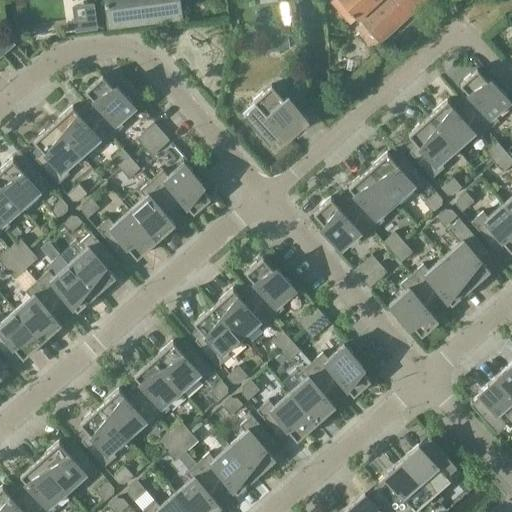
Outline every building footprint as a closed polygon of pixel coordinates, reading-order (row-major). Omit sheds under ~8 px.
[(104,0),(108,27),(182,18),(179,0),(104,0)] [(331,0),(331,1),(350,21),(356,15),(362,22),(355,28),(373,47),(380,41),(423,0),(331,0)] [(281,2),(283,26),(296,24),(293,1),(281,2)] [(277,50),(290,49),(288,32),(275,34),(277,50)] [(7,36),(0,42),(0,50),(3,54),(15,43),(14,42),(13,43),(7,36)] [(471,96),(463,102),(486,129),(498,119),(493,113),(509,99),(491,78),(488,81),(476,68),(460,83),(471,96)] [(97,102),(89,109),(112,135),(124,125),(119,119),(135,105),(117,84),(113,87),(102,74),(85,89),(97,102)] [(243,115),(269,145),(284,131),(280,127),(286,121),(289,124),(303,112),(287,94),(283,98),(271,84),(253,100),(256,104),(243,115)] [(447,99),(427,116),(454,147),(470,134),(475,139),(486,129),(463,102),(456,109),(447,99)] [(72,105),(53,122),(80,153),(95,140),(100,146),(112,135),(89,109),(81,116),(72,105)] [(454,147),(427,116),(408,133),(417,143),(409,151),(432,177),(444,166),(439,160),(454,147)] [(80,153),(53,122),(33,139),(42,149),(34,157),(57,183),(70,172),(64,167),(80,153)] [(136,138),(144,146),(162,130),(154,122),(136,138)] [(162,130),(144,146),(151,155),(170,139),(162,130)] [(486,151),(494,161),(506,151),(498,141),(486,151)] [(111,157),(120,167),(131,157),(123,147),(111,157)] [(511,157),(506,151),(494,161),(503,171),(511,162),(511,157)] [(387,152),(367,169),(394,199),(410,186),(415,192),(427,181),(404,154),(396,162),(387,152)] [(131,157),(120,167),(128,177),(140,167),(131,157)] [(12,158),(0,168),(0,182),(20,206),(35,192),(40,198),(53,187),(30,161),(21,168),(12,158)] [(163,169),(151,179),(174,206),(182,199),(193,212),(210,197),(199,184),(202,181),(183,161),(168,175),(163,169)] [(357,196),(349,203),(372,229),(384,219),(379,213),(394,199),(367,169),(348,186),(357,196)] [(447,193),(452,194),(462,186),(454,177),(441,187),(447,193)] [(144,195),(129,209),(156,240),(175,223),(166,212),(174,206),(151,179),(139,190),(144,195)] [(0,233),(10,225),(5,219),(20,206),(0,182),(0,233)] [(72,200),(78,200),(87,192),(79,183),(67,193),(72,200)] [(456,204),(462,210),(474,200),(466,190),(457,199),(456,204)] [(442,203),(442,198),(437,191),(424,202),(432,211),(442,203)] [(511,194),(503,202),(511,212),(511,194)] [(50,208),(58,217),(67,210),(68,204),(63,197),(50,208)] [(82,210),(87,217),(99,206),(91,197),(82,204),(82,210)] [(372,229),(349,203),(342,209),(330,197),(313,211),(325,224),(322,227),(340,248),(356,234),(361,239),(372,229)] [(511,249),(511,212),(503,202),(488,216),(483,210),(470,221),(493,247),(502,240),(511,250),(511,249)] [(457,215),(452,208),(446,208),(437,216),(445,225),(457,215)] [(156,240),(129,209),(113,222),(108,216),(96,227),(119,254),(127,246),(136,256),(156,240)] [(83,221),(77,215),(71,214),(62,222),(70,231),(83,221)] [(458,241),(443,255),(470,286),(490,269),(481,259),(489,251),(459,217),(447,228),(458,241)] [(84,248),(69,261),(96,292),(115,275),(106,265),(115,258),(91,231),(79,242),(84,248)] [(384,241),(392,251),(404,241),(395,231),(384,241)] [(21,238),(9,248),(18,257),(29,247),(21,238)] [(404,241),(392,251),(401,260),(412,250),(404,241)] [(29,247),(18,257),(26,267),(37,257),(29,247)] [(0,255),(0,260),(6,267),(18,257),(9,248),(0,255)] [(354,269),(361,278),(379,262),(372,253),(354,269)] [(423,263),(411,273),(434,299),(442,293),(451,303),(470,286),(443,255),(428,268),(423,263)] [(257,284),(249,291),(272,317),(284,307),(279,301),(295,287),(277,267),(274,269),(262,256),(245,271),(257,284)] [(18,257),(6,267),(14,277),(26,267),(18,257)] [(48,269),(37,279),(60,306),(68,299),(76,309),(96,292),(69,261),(53,275),(48,269)] [(379,262),(361,278),(369,287),(387,271),(379,262)] [(434,299),(411,273),(399,283),(404,289),(388,303),(407,324),(410,321),(421,334),(438,319),(427,306),(434,299)] [(30,295),(15,309),(42,340),(61,323),(52,313),(60,306),(37,279),(25,290),(30,295)] [(232,287),(213,304),(240,335),(255,322),(260,328),(272,317),(249,291),(241,298),(232,287)] [(240,335),(213,304),(194,321),(203,332),(194,339),(217,365),(230,354),(225,349),(240,335)] [(296,320),(304,328),(322,312),(315,304),(296,320)] [(42,340),(15,309),(0,321),(0,348),(5,354),(13,347),(22,357),(42,340)] [(322,312),(304,328),(311,337),(330,321),(322,312)] [(272,339),(280,349),(292,339),(283,329),(272,339)] [(292,339),(280,349),(289,359),(300,349),(292,339)] [(172,340),(153,357),(180,388),(195,375),(200,380),(213,369),(190,343),(181,350),(172,340)] [(323,351),(311,361),(334,388),(342,381),(353,394),(370,379),(359,366),(362,363),(344,343),(328,357),(323,351)] [(143,384),(135,391),(158,417),(170,407),(165,401),(180,388),(153,357),(134,374),(143,384)] [(304,377),(289,391),(316,422),(335,405),(326,394),(334,388),(311,361),(299,372),(304,377)] [(233,382),(238,382),(247,374),(239,365),(227,375),(233,382)] [(511,374),(503,383),(511,393),(511,374)] [(242,393),(247,399),(260,388),(251,379),(242,387),(242,393)] [(227,392),(228,386),(223,380),(210,390),(218,400),(227,392)] [(511,393),(503,383),(487,397),(482,391),(469,401),(495,431),(506,422),(509,426),(511,422),(511,393)] [(118,388),(99,405),(126,436),(141,422),(146,428),(158,417),(135,391),(127,398),(118,388)] [(316,422),(289,391),(273,404),(268,399),(256,410),(279,436),(288,428),(297,439),(316,422)] [(243,403),(237,397),(232,396),(222,405),(230,414),(243,403)] [(126,436),(99,405),(80,422),(88,432),(80,439),(103,466),(116,455),(111,449),(126,436)] [(244,430),(229,443),(256,474),(275,457),(266,447),(275,440),(251,413),(239,424),(244,430)] [(181,420),(169,430),(178,439),(189,429),(181,420)] [(189,429),(178,439),(186,449),(198,439),(189,429)] [(158,440),(166,449),(178,439),(169,430),(158,440)] [(424,453),(408,466),(439,502),(443,498),(436,490),(449,478),(446,474),(456,465),(430,435),(418,446),(424,453)] [(178,439),(166,449),(175,459),(186,449),(178,439)] [(58,440),(39,457),(66,488),(81,475),(86,481),(99,470),(76,443),(67,451),(58,440)] [(208,451),(197,462),(220,488),(228,481),(237,491),(256,474),(229,443),(213,457),(208,451)] [(29,485),(21,491),(39,511),(50,511),(56,507),(51,502),(66,488),(39,457),(20,474),(29,485)] [(190,478),(175,491),(193,511),(212,511),(221,505),(212,495),(220,488),(197,462),(185,472),(190,478)] [(118,482),(124,482),(133,474),(125,465),(113,476),(118,482)] [(387,473),(376,484),(400,511),(402,511),(411,505),(415,508),(428,497),(435,505),(439,502),(408,466),(393,480),(387,473)] [(128,487),(128,493),(133,499),(145,489),(138,479),(128,487)] [(113,492),(114,486),(108,480),(96,491),(104,500),(113,492)] [(370,500),(356,511),(400,511),(376,484),(364,494),(370,500)] [(39,511),(21,491),(13,498),(2,485),(0,486),(0,511),(39,511)] [(193,511),(175,491),(159,504),(154,499),(142,510),(143,511),(193,511)] [(118,511),(129,504),(123,497),(118,497),(108,505),(114,511),(118,511)]
